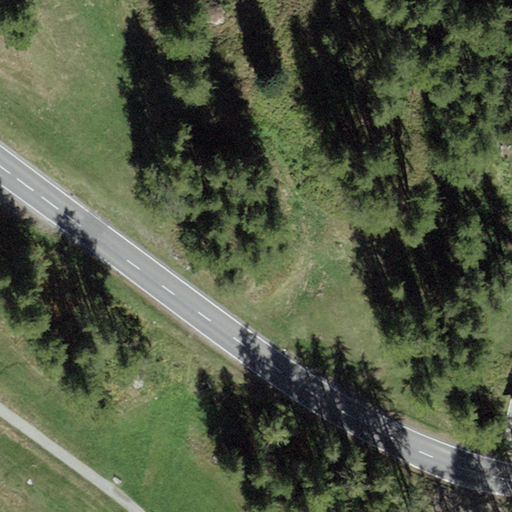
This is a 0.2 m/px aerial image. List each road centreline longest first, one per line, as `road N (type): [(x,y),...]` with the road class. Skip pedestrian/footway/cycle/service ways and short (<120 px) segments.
road 1 (tertiary): [(0,166),(372,430),(511,479)]
road 2 (track): [(127,511),(0,410)]
